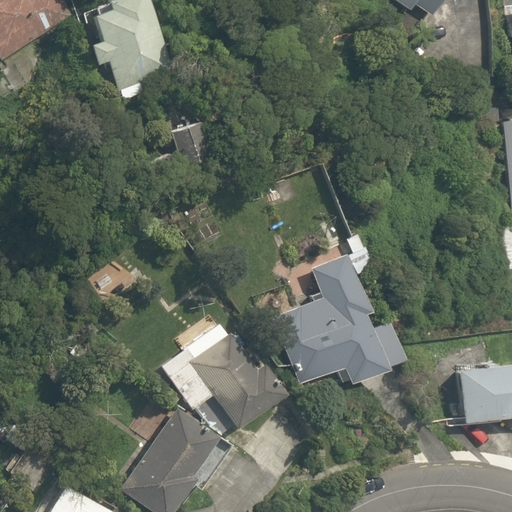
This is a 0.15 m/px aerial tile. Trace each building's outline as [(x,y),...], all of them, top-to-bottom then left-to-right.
[(0,0),(0,53),(67,13),(58,0),(0,0)] [(168,68),(142,0),(95,0),(87,3),(89,7),(82,9),(92,36),(82,40),(90,62),(101,57),(113,89),(116,88),(120,99),(149,89),(144,77),(168,68)] [(428,15),(437,0),(392,0),(407,9),(409,6),(419,13),(420,11),(428,15)] [(195,118),(165,130),(178,166),(209,155),(195,118)] [(171,164),(155,141),(127,160),(142,183),(171,164)] [(511,220),(492,221),(495,275),(511,274),(511,220)] [(317,295),(267,315),(293,382),(328,367),(333,379),(339,376),(340,380),(372,366),(373,369),(400,357),(386,319),(364,328),(357,310),(363,308),(342,251),(307,265),(317,295)] [(140,284),(99,258),(72,301),(113,327),(140,284)] [(280,391),(258,360),(249,365),(225,330),(222,333),(215,322),(155,364),(187,408),(191,405),(205,425),(217,434),(228,425),(230,426),(280,391)] [(511,354),(446,364),(454,418),(511,409),(511,354)] [(164,511),(186,480),(196,487),(226,442),(171,406),(115,487),(150,511),(164,511)] [(259,476),(233,462),(225,478),(251,492),(259,476)] [(110,511),(61,483),(44,511),(110,511)]
